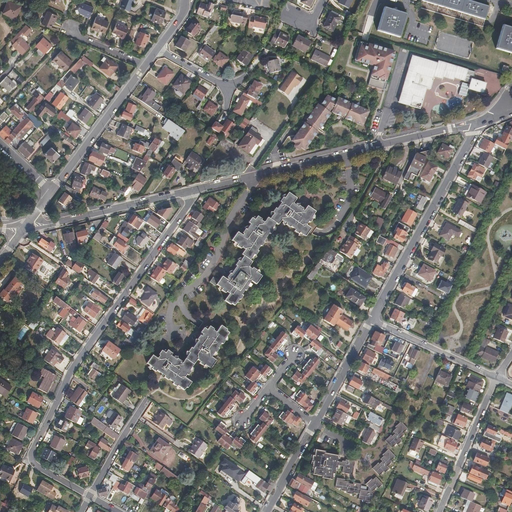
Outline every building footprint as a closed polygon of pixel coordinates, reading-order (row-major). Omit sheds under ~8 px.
[(129,12),(134,0),(123,0),(120,8),(129,12)] [(348,8),(351,0),(340,0),(339,3),(348,8)] [(490,7),(477,3),(468,0),(422,0),(422,1),(448,8),(469,15),(486,20),(490,7)] [(212,11),(215,4),(209,2),(207,5),(206,5),(206,4),(201,1),(197,12),(208,17),(208,15),(209,12),(212,11)] [(15,20),(20,7),(7,2),(4,9),(2,15),(15,20)] [(88,19),(92,8),(79,3),(76,10),(77,14),(83,16),(84,17),(88,19)] [(400,37),(407,13),(385,6),(377,30),(400,37)] [(15,20),(2,15),(4,9),(3,9),(0,14),(0,15),(14,21),(15,20)] [(162,21),(166,13),(158,9),(156,9),(151,20),(160,24),(161,21),(162,21)] [(245,26),(246,15),(242,15),(242,13),(233,11),(233,13),(231,14),(231,15),(229,15),(229,19),(231,22),(243,24),(243,25),(245,26)] [(54,22),(57,16),(47,12),(41,26),(50,29),(51,26),(53,22),(54,22)] [(332,31),(339,17),(330,12),(323,26),(332,31)] [(264,29),(266,21),(266,18),(254,16),(253,17),(249,17),(247,27),(252,28),(252,27),(256,28),(264,29)] [(104,34),(109,22),(96,17),(92,26),(96,27),(95,30),(104,34)] [(192,36),(200,27),(192,21),(185,30),(192,36)] [(124,39),(129,28),(117,23),(113,33),(117,35),(120,36),(120,38),(124,39)] [(511,54),(511,27),(504,25),(496,50),(511,54)] [(29,48),(20,40),(23,36),(25,38),(31,31),(25,26),(12,39),(15,42),(13,44),(11,46),(22,56),(29,48)] [(207,38),(215,28),(213,27),(205,37),(207,38)] [(149,39),(151,35),(145,33),(146,30),(142,29),(141,31),(136,43),(144,46),(146,42),(148,39),(149,39)] [(285,47),(290,37),(280,32),(279,34),(275,32),(270,41),(274,44),(275,42),(285,47)] [(305,52),(310,41),(296,35),(291,46),(305,52)] [(183,52),(189,41),(179,36),(174,47),(183,52)] [(45,55),(52,47),(43,39),(36,47),(45,55)] [(395,51),(359,41),(353,63),(371,67),(367,85),(383,90),(395,51)] [(208,62),(215,53),(205,46),(206,44),(204,43),(200,48),(202,50),(198,55),(208,62)] [(245,65),(253,56),(243,49),(236,58),(240,61),(245,65)] [(326,66),(330,56),(315,49),(310,59),(326,66)] [(64,71),(72,62),(61,52),(53,61),(64,71)] [(221,67),(227,59),(219,53),(213,61),(221,67)] [(473,72),(461,69),(438,61),(437,63),(412,56),(406,76),(398,102),(409,106),(419,109),(422,98),(426,87),(430,88),(431,83),(432,79),(433,77),(442,79),(442,78),(453,80),(454,79),(469,84),(470,84),(470,80),(473,72)] [(92,64),(82,57),(80,59),(81,60),(83,61),(84,63),(90,67),(92,64)] [(111,72),(116,66),(107,59),(106,59),(103,57),(101,61),(104,63),(99,68),(110,76),(112,73),(111,72)] [(73,73),(84,63),(83,61),(81,60),(80,59),(69,70),(73,73)] [(280,70),(277,59),(266,61),(269,73),(280,70)] [(164,85),(172,74),(164,68),(156,79),(164,85)] [(293,88),(294,85),(296,86),(297,87),(302,80),(297,77),(291,72),(290,74),(284,82),(278,91),(287,97),(293,88)] [(71,91),(79,81),(71,75),(65,83),(60,80),(57,84),(63,89),(66,84),(67,86),(66,87),(71,91)] [(183,94),(190,83),(180,76),(172,86),(183,94)] [(15,86),(12,83),(6,77),(0,83),(0,84),(1,85),(9,93),(15,86)] [(483,94),(486,84),(470,80),(470,84),(469,84),(468,90),(483,94)] [(254,99),(261,86),(253,81),(246,94),(250,97),(254,99)] [(202,98),(206,92),(198,87),(193,94),(201,99),(200,101),(201,102),(196,109),(199,111),(206,101),(202,98)] [(30,113),(43,99),(44,98),(36,90),(32,94),(35,97),(25,108),(30,113)] [(152,100),(155,95),(147,90),(143,96),(141,94),(138,99),(158,112),(161,106),(152,100)] [(46,101),(52,95),(49,92),(47,95),(44,98),(43,99),(46,101)] [(246,106),(250,97),(246,94),(243,93),(233,111),(241,115),(246,106)] [(60,107),(66,98),(60,94),(53,103),(60,107)] [(95,111),(103,100),(96,95),(88,106),(95,111)] [(361,107),(355,105),(352,103),(351,104),(348,103),(348,101),(345,100),(338,97),(337,100),(336,100),(334,99),(327,96),(326,97),(320,105),(318,104),(316,106),(313,112),(307,119),(308,120),(306,122),(305,122),(304,124),(301,128),(296,135),(292,140),(296,142),(295,145),(295,146),(297,147),(298,148),(300,149),(302,146),(305,149),(307,145),(311,140),(315,135),(318,131),(317,130),(318,128),(319,127),(320,128),(323,123),(326,119),(325,118),(329,111),(331,109),(332,110),(332,112),(337,114),(342,116),(343,115),(344,115),(346,116),(345,117),(348,119),(353,120),(356,122),(357,120),(364,123),(365,120),(369,110),(366,109),(361,107)] [(250,97),(246,106),(249,107),(251,102),(260,106),(262,103),(254,99),(250,97)] [(129,121),(136,104),(129,101),(125,111),(123,111),(120,117),(129,121)] [(56,112),(43,103),(35,114),(40,117),(44,112),(52,117),(56,112)] [(212,116),(217,108),(209,103),(203,110),(212,116)] [(25,117),(13,106),(11,109),(22,120),(25,117)] [(70,119),(75,113),(70,109),(66,115),(70,119)] [(85,124),(93,114),(86,109),(78,119),(85,124)] [(70,119),(66,115),(60,111),(58,115),(68,122),(70,119)] [(19,139),(31,126),(36,130),(42,124),(28,114),(27,115),(25,117),(22,120),(18,125),(15,128),(12,131),(4,140),(8,143),(16,136),(19,139)] [(185,130),(169,119),(165,124),(166,124),(163,128),(170,132),(179,139),(183,133),(185,130)] [(225,138),(234,125),(230,122),(230,121),(227,119),(221,127),(218,133),(224,137),(225,138)] [(211,128),(218,133),(221,127),(215,123),(211,128)] [(81,130),(72,124),(66,132),(75,138),(78,134),(81,130)] [(126,140),(130,128),(121,124),(116,136),(126,140)] [(149,136),(151,132),(136,126),(134,130),(149,136)] [(248,154),(256,144),(258,145),(262,139),(256,135),(258,131),(252,127),(242,141),(238,146),(248,154)] [(0,135),(4,140),(12,131),(9,128),(7,130),(3,128),(0,131),(0,135)] [(217,140),(218,137),(211,132),(209,134),(211,136),(208,140),(212,142),(214,138),(215,138),(217,140)] [(505,150),(511,136),(509,135),(504,133),(502,136),(499,134),(495,144),(496,145),(499,147),(505,150)] [(43,147),(51,138),(48,135),(40,144),(43,147)] [(229,151),(234,144),(225,138),(224,137),(219,144),(229,151)] [(154,152),(161,142),(154,138),(150,144),(145,142),(145,144),(138,141),(137,144),(145,148),(154,152)] [(486,151),(491,142),(485,139),(480,148),(486,151)] [(72,146),(64,140),(62,143),(70,149),(72,146)] [(140,155),(143,148),(133,143),(130,150),(140,155)] [(108,153),(110,148),(102,144),(98,152),(107,156),(107,155),(108,153)] [(448,158),(452,149),(448,147),(442,144),(437,153),(448,158)] [(31,153),(27,150),(28,149),(26,148),(22,145),(18,149),(27,157),(31,153)] [(59,154),(51,147),(44,155),(52,162),(59,154)] [(419,173),(426,157),(429,151),(427,151),(423,152),(416,154),(409,168),(404,180),(407,181),(411,175),(417,177),(419,173)] [(100,166),(104,157),(92,152),(88,161),(100,166)] [(196,170),(202,161),(190,152),(184,162),(188,165),(186,168),(190,171),(192,167),(196,170)] [(66,163),(71,156),(67,153),(65,157),(63,160),(66,163)] [(488,169),(494,158),(484,153),(478,164),(488,169)] [(139,172),(147,162),(136,157),(131,168),(132,169),(139,172)] [(183,163),(174,157),(173,159),(182,165),(183,163)] [(177,172),(182,165),(173,159),(168,166),(175,171),(177,172)] [(88,177),(90,170),(93,171),(95,167),(87,163),(85,168),(83,167),(81,174),(88,177)] [(429,182),(436,167),(429,163),(421,178),(429,182)] [(479,177),(481,173),(475,170),(478,166),(472,163),(465,174),(476,180),(477,179),(476,178),(477,176),(479,177)] [(169,179),(175,171),(168,166),(162,174),(169,179)] [(396,185),(402,174),(388,166),(382,178),(396,185)] [(139,191),(147,180),(138,174),(137,175),(132,182),(130,185),(139,191)] [(81,185),(84,180),(74,175),(69,184),(70,184),(68,187),(72,189),(74,190),(74,189),(76,190),(77,188),(78,188),(80,184),(81,185)] [(97,196),(100,191),(91,186),(87,194),(96,198),(97,196)] [(480,204),(485,193),(472,186),(467,196),(480,204)] [(125,192),(110,187),(109,190),(122,195),(125,192)] [(384,210),(391,197),(375,188),(371,196),(382,202),(380,207),(384,210)] [(105,193),(100,191),(97,196),(102,199),(105,193)] [(66,208),(72,199),(65,193),(58,202),(66,208)] [(239,291),(248,279),(252,283),(258,275),(253,271),(254,269),(250,266),(249,268),(246,265),(249,261),(247,259),(251,254),(253,254),(256,250),(254,249),(265,235),(267,233),(268,234),(272,229),(270,228),(271,226),(274,223),(276,224),(280,219),(288,226),(293,229),(293,231),(297,234),(298,232),(304,236),(309,228),(305,225),(307,222),(309,222),(312,218),(310,217),(314,212),(306,206),(303,211),(292,203),(296,199),(288,193),(284,199),(282,198),(280,202),(281,203),(276,209),(275,208),(272,212),(273,213),(269,219),(267,217),(264,222),(261,220),(261,219),(257,216),(254,219),(251,217),(248,222),(249,223),(249,224),(241,235),(236,231),(230,239),(236,243),(236,244),(240,248),(241,246),(244,249),(241,254),(242,255),(239,261),(237,260),(234,265),(236,266),(234,268),(226,279),(220,276),(217,280),(212,276),(208,281),(214,285),(215,284),(220,288),(219,290),(223,293),(224,291),(225,292),(225,293),(221,299),(226,302),(227,301),(230,303),(235,297),(236,298),(239,294),(238,293),(239,291)] [(420,209),(426,198),(423,197),(417,207),(420,209)] [(215,211),(220,205),(209,198),(202,207),(206,210),(207,209),(210,211),(212,208),(215,211)] [(461,217),(468,204),(460,199),(452,212),(461,217)] [(166,221),(173,211),(172,208),(159,211),(156,214),(164,220),(166,221)] [(410,225),(416,214),(408,209),(408,210),(404,209),(400,217),(403,218),(402,221),(410,225)] [(198,222),(203,216),(196,211),(192,218),(194,220),(198,222)] [(164,220),(156,214),(154,218),(161,224),(164,220)] [(136,229),(142,221),(133,215),(127,223),(132,227),(136,229)] [(380,229),(384,220),(378,217),(374,226),(380,229)] [(195,233),(201,224),(198,222),(194,220),(192,223),(189,221),(183,230),(197,240),(200,242),(206,234),(203,231),(200,236),(195,233)] [(371,228),(361,221),(358,225),(360,226),(358,228),(355,232),(365,238),(367,234),(371,228)] [(125,237),(132,227),(127,223),(125,222),(118,233),(125,237)] [(402,242),(410,228),(399,222),(396,227),(397,228),(395,232),(397,233),(394,237),(402,242)] [(452,234),(455,228),(446,224),(440,236),(448,240),(452,234)] [(461,232),(455,228),(452,234),(458,238),(461,232)] [(99,242),(103,235),(97,231),(93,238),(99,242)] [(75,243),(73,233),(70,233),(66,234),(63,235),(65,243),(70,242),(71,244),(75,243)] [(189,247),(194,240),(184,233),(177,243),(185,249),(187,246),(189,247)] [(148,243),(150,239),(142,234),(140,237),(139,236),(138,237),(136,240),(138,246),(141,248),(145,247),(144,245),(146,242),(147,242),(148,243)] [(356,249),(359,245),(357,244),(359,241),(349,234),(347,238),(349,239),(346,243),(344,246),(343,245),(339,251),(351,258),(356,249)] [(385,242),(386,239),(379,235),(375,242),(383,246),(385,242)] [(109,242),(113,245),(117,238),(114,236),(109,242)] [(393,259),(398,249),(397,248),(398,247),(399,244),(387,238),(386,239),(385,242),(390,245),(385,254),(393,259)] [(50,252),(55,245),(50,242),(49,245),(41,239),(38,244),(50,252)] [(121,251),(126,245),(118,240),(113,246),(121,251)] [(201,249),(204,245),(200,242),(197,240),(194,244),(201,249)] [(181,256),(184,252),(172,244),(167,250),(173,255),(175,252),(181,256)] [(441,257),(445,250),(435,244),(431,251),(432,252),(428,260),(435,264),(440,256),(441,257)] [(326,262),(331,255),(335,257),(338,253),(330,248),(327,252),(321,259),(326,262)] [(115,270),(123,258),(114,252),(106,263),(115,270)] [(35,275),(44,262),(33,254),(30,260),(31,261),(29,264),(26,269),(35,275)] [(79,273),(83,266),(77,261),(72,268),(79,273)] [(383,276),(389,265),(385,262),(382,267),(380,265),(376,272),(383,276)] [(168,273),(172,267),(167,263),(163,269),(166,272),(168,273)] [(310,279),(322,265),(319,263),(307,277),(310,279)] [(430,281),(435,272),(423,266),(422,269),(419,275),(425,279),(430,281)] [(368,283),(372,276),(369,274),(361,269),(358,267),(351,278),(363,285),(365,282),(368,283)] [(69,281),(64,278),(67,274),(63,271),(54,282),(63,289),(69,281)] [(97,278),(99,275),(92,271),(89,276),(91,277),(89,281),(97,287),(98,286),(95,283),(97,281),(95,280),(97,278)] [(157,282),(161,277),(160,276),(161,275),(157,272),(156,274),(153,272),(150,277),(157,282)] [(117,285),(123,276),(118,273),(112,282),(117,285)] [(451,280),(441,275),(434,288),(444,294),(451,280)] [(22,290),(19,287),(22,283),(14,276),(9,283),(10,284),(5,290),(4,290),(0,294),(0,295),(9,302),(14,296),(13,295),(14,293),(15,294),(18,295),(22,290)] [(35,290),(39,284),(35,281),(31,286),(35,290)] [(411,295),(415,287),(407,283),(403,291),(411,295)] [(148,306),(156,294),(147,287),(143,292),(145,293),(140,301),(148,306)] [(107,299),(99,294),(100,292),(96,289),(91,296),(95,299),(96,297),(104,303),(107,299)] [(359,307),(365,299),(351,290),(345,297),(359,307)] [(406,309),(411,299),(401,294),(396,304),(406,309)] [(66,304),(56,297),(53,301),(64,309),(67,305),(66,304)] [(95,316),(99,311),(101,307),(91,300),(84,311),(94,318),(95,316)] [(352,322),(341,314),(344,309),(334,303),(324,318),(334,325),(335,323),(346,330),(352,322)] [(511,320),(511,306),(508,305),(503,316),(511,320)] [(71,309),(69,312),(77,318),(78,316),(74,313),(75,312),(71,309)] [(400,323),(405,313),(396,309),(391,318),(400,323)] [(150,317),(152,315),(145,310),(138,319),(139,320),(147,325),(152,318),(150,317)] [(138,319),(132,315),(131,315),(126,312),(122,318),(127,322),(128,321),(135,326),(139,320),(138,319)] [(434,322),(419,315),(417,319),(431,327),(434,322)] [(80,332),(86,323),(79,318),(77,319),(74,324),(72,323),(71,322),(69,324),(73,327),(75,329),(80,332)] [(40,325),(34,321),(29,327),(33,330),(35,332),(40,325)] [(134,331),(120,321),(116,326),(126,332),(131,335),(134,331)] [(217,361),(212,357),(215,353),(222,344),(223,344),(226,340),(225,339),(230,333),(227,330),(227,329),(221,325),(217,332),(214,330),(215,328),(210,325),(208,329),(205,327),(202,332),(204,333),(198,341),(194,347),(192,346),(189,351),(190,352),(183,363),(172,355),(173,353),(167,349),(165,352),(162,350),(158,354),(160,355),(157,359),(152,355),(146,363),(152,367),(151,368),(156,372),(157,371),(173,382),(172,383),(176,386),(177,385),(184,390),(185,387),(186,388),(190,382),(185,378),(186,375),(188,376),(191,371),(190,370),(197,360),(200,362),(199,364),(204,367),(205,365),(211,369),(217,361)] [(314,339),(319,332),(310,325),(305,332),(297,326),(292,333),(297,337),(298,334),(302,337),(303,335),(311,342),(310,344),(313,346),(311,348),(316,352),(321,345),(314,339)] [(503,344),(508,332),(497,328),(493,339),(503,344)] [(61,347),(69,336),(60,329),(52,340),(61,347)] [(137,340),(140,335),(135,331),(132,336),(137,340)] [(278,356),(273,352),(277,348),(280,350),(285,343),(287,340),(284,338),(286,335),(282,332),(276,339),(270,347),(264,354),(268,357),(267,358),(272,362),(278,356)] [(375,343),(379,334),(374,332),(370,340),(371,340),(371,341),(375,343)] [(379,344),(383,337),(379,334),(375,343),(376,344),(376,343),(379,344)] [(134,344),(125,338),(122,342),(131,348),(134,344)] [(483,338),(479,348),(485,350),(485,349),(487,344),(488,345),(490,341),(483,338)] [(119,350),(116,347),(116,346),(109,341),(106,345),(105,344),(103,346),(104,347),(102,350),(103,351),(108,355),(109,355),(110,355),(113,357),(119,350)] [(399,355),(403,346),(395,342),(390,351),(399,355)] [(494,364),(498,355),(485,349),(485,350),(479,348),(476,354),(481,357),(481,358),(494,364)] [(65,359),(52,350),(45,361),(54,367),(58,362),(61,364),(65,359)] [(368,366),(375,354),(367,350),(362,359),(363,360),(362,363),(368,366)] [(415,360),(419,352),(414,350),(413,351),(411,350),(409,356),(411,356),(410,358),(412,359),(415,360)] [(301,384),(311,371),(319,362),(314,358),(312,361),(310,359),(302,368),(305,370),(301,375),(297,371),(291,378),(296,382),(297,381),(301,384)] [(411,369),(415,360),(412,359),(409,364),(407,362),(405,366),(411,369)] [(364,373),(368,366),(362,363),(360,362),(356,369),(364,373)] [(93,380),(97,375),(98,373),(95,371),(97,368),(92,364),(89,367),(92,369),(88,376),(93,380)] [(257,380),(262,375),(264,376),(266,373),(268,375),(272,370),(265,365),(259,372),(252,367),(245,376),(252,381),(246,389),(253,395),(257,390),(254,388),(257,385),(255,383),(257,380)] [(55,383),(58,377),(44,369),(41,375),(46,378),(43,382),(40,390),(48,394),(49,391),(54,382),(55,383)] [(446,386),(450,376),(439,370),(434,381),(446,386)] [(357,389),(361,381),(358,379),(360,375),(354,372),(348,384),(357,389)] [(458,384),(461,377),(455,375),(452,382),(453,383),(458,384)] [(397,385),(379,376),(376,383),(399,395),(402,387),(397,385)] [(477,393),(482,381),(470,376),(466,388),(467,388),(477,393)] [(12,387),(0,378),(0,392),(4,396),(12,387)] [(122,404),(132,391),(122,384),(112,397),(122,404)] [(86,393),(87,393),(79,387),(75,392),(74,391),(68,399),(77,406),(81,401),(86,393)] [(474,403),(478,393),(477,393),(467,388),(463,398),(474,403)] [(226,415),(234,406),(232,404),(235,399),(240,403),(245,396),(240,392),(238,394),(235,391),(217,412),(222,416),(224,413),(226,415)] [(313,406),(308,402),(310,401),(306,397),(306,396),(299,391),(295,395),(298,397),(296,400),(304,407),(302,409),(307,413),(313,406)] [(37,407),(42,398),(32,392),(27,402),(37,407)] [(507,414),(511,402),(511,394),(507,393),(499,410),(500,410),(507,414)] [(377,406),(379,401),(371,397),(368,404),(374,408),(376,406),(377,406)] [(348,411),(351,405),(349,403),(348,405),(345,403),(346,402),(342,399),(341,401),(339,400),(335,407),(340,410),(339,410),(344,413),(346,410),(348,411)] [(468,413),(471,406),(463,403),(462,405),(462,404),(460,410),(468,413)] [(75,423),(81,412),(70,407),(68,411),(65,418),(75,423)] [(32,423),(37,414),(26,409),(22,418),(32,423)] [(341,425),(347,415),(336,409),(330,419),(341,425)] [(301,420),(296,416),(295,418),(287,411),(285,414),(282,412),(278,417),(285,423),(286,422),(290,425),(292,423),(296,427),(301,420)] [(381,418),(378,416),(369,411),(368,414),(369,415),(367,418),(370,420),(375,422),(378,424),(380,421),(381,418)] [(114,428),(121,418),(113,412),(106,422),(114,428)] [(169,418),(161,412),(153,423),(162,429),(166,423),(169,418)] [(255,442),(263,432),(272,420),(268,417),(269,416),(264,412),(259,418),(263,422),(260,426),(257,424),(250,434),(252,436),(250,438),(255,442)] [(462,427),(466,418),(457,414),(454,420),(452,419),(450,423),(462,427)] [(116,440),(120,435),(94,417),(90,422),(116,440)] [(65,432),(69,424),(59,419),(55,428),(65,432)] [(245,441),(240,437),(238,439),(235,437),(234,439),(225,432),(227,430),(224,427),(225,425),(220,421),(215,428),(223,435),(217,441),(226,448),(232,442),(239,448),(245,441)] [(399,439),(404,435),(403,433),(407,429),(401,421),(396,426),(397,427),(392,431),(394,434),(390,438),(389,436),(384,441),(385,441),(391,448),(395,444),(397,445),(400,442),(401,441),(399,439)] [(22,441),(28,428),(19,423),(13,436),(22,441)] [(382,430),(369,424),(368,426),(375,430),(380,433),(382,430)] [(494,436),(497,430),(487,426),(485,432),(484,431),(482,436),(491,439),(495,441),(499,443),(501,439),(494,436)] [(460,432),(449,427),(445,436),(457,441),(460,432)] [(371,440),(374,433),(367,429),(363,437),(370,441),(371,440)] [(376,441),(380,433),(375,430),(374,433),(371,440),(376,442),(376,441)] [(60,452),(66,440),(56,435),(56,436),(54,439),(50,447),(60,452)] [(455,443),(456,442),(441,435),(436,445),(456,453),(460,445),(455,443)] [(421,445),(423,441),(414,437),(409,449),(416,452),(417,452),(420,444),(421,445)] [(161,459),(170,446),(158,438),(149,451),(161,459)] [(19,453),(23,445),(12,439),(8,448),(19,453)] [(198,459),(207,445),(197,439),(188,452),(198,459)] [(490,452),(495,441),(491,439),(490,442),(482,439),(479,447),(490,452)] [(89,440),(85,447),(92,451),(89,456),(94,459),(100,449),(95,446),(96,445),(89,440)] [(110,451),(112,448),(107,445),(100,441),(99,441),(98,443),(100,444),(100,443),(105,446),(104,448),(110,451)] [(53,463),(58,454),(48,449),(43,458),(53,463)] [(336,467),(337,464),(339,465),(342,465),(341,472),(351,474),(354,460),(345,458),(344,460),(342,460),(341,462),(336,461),(337,458),(337,455),(324,452),(324,451),(315,449),(314,452),(313,455),(312,455),(311,458),(310,461),(312,461),(312,464),(311,467),(313,468),(313,471),(312,474),(321,476),(321,477),(331,479),(331,476),(332,473),(333,473),(334,470),(335,467),(336,467)] [(391,462),(390,460),(395,456),(388,449),(383,453),(385,454),(380,458),(382,460),(377,465),(376,464),(372,468),(378,475),(383,471),(384,472),(388,468),(387,466),(391,462)] [(133,463),(137,456),(135,455),(135,454),(130,451),(126,459),(133,463)] [(485,466),(488,459),(476,453),(473,461),(485,466)] [(225,479),(228,474),(221,470),(220,469),(220,466),(226,459),(224,458),(214,471),(225,479)] [(240,470),(245,473),(248,470),(231,458),(229,461),(240,469),(240,470)] [(129,470),(133,463),(126,459),(122,466),(129,470)] [(239,482),(245,473),(240,470),(240,469),(229,461),(226,459),(220,466),(220,469),(221,470),(228,474),(239,482)] [(443,472),(446,465),(445,464),(446,462),(440,459),(435,469),(443,472)] [(161,471),(164,467),(157,463),(155,467),(161,471)] [(428,469),(419,465),(415,463),(414,466),(412,469),(418,471),(418,472),(421,474),(422,471),(427,473),(429,470),(428,469)] [(0,475),(10,480),(15,470),(3,464),(0,470),(0,475)] [(485,479),(488,471),(472,464),(469,472),(485,479)] [(89,475),(86,466),(77,469),(80,478),(89,475)] [(180,479),(164,467),(161,471),(161,472),(177,483),(180,479)] [(270,491),(272,487),(267,483),(249,470),(246,474),(241,482),(244,484),(248,479),(254,483),(253,484),(256,486),(256,487),(264,492),(266,489),(270,491)] [(148,493),(152,486),(157,476),(150,472),(148,476),(150,477),(145,485),(145,486),(143,485),(140,483),(139,482),(137,486),(137,487),(148,493)] [(436,486),(441,476),(431,472),(430,475),(427,482),(436,486)] [(313,481),(308,478),(298,473),(294,480),(310,489),(313,481)] [(359,488),(360,483),(355,482),(354,484),(348,482),(348,481),(342,479),(343,478),(337,476),(336,477),(334,486),(340,488),(340,489),(346,490),(346,492),(352,493),(352,492),(358,493),(357,498),(363,500),(363,501),(369,503),(371,493),(370,493),(371,491),(376,487),(377,488),(382,484),(375,477),(370,481),(369,479),(364,484),(368,487),(366,492),(365,492),(365,490),(359,488)] [(272,487),(275,482),(270,478),(267,483),(272,487)] [(294,480),(291,478),(287,485),(296,489),(297,488),(296,488),(297,486),(302,489),(303,488),(306,490),(309,491),(311,489),(310,489),(294,480)] [(133,493),(137,487),(136,487),(126,481),(123,484),(116,480),(111,487),(116,490),(117,488),(130,495),(131,496),(133,493)] [(400,497),(406,485),(396,480),(390,493),(400,497)] [(54,491),(52,490),(53,487),(42,481),(37,491),(54,500),(57,494),(53,492),(54,491)] [(33,488),(25,484),(20,492),(28,497),(33,488)] [(107,494),(106,492),(108,491),(107,487),(105,487),(105,488),(98,490),(100,496),(107,494)] [(146,497),(148,494),(137,487),(133,493),(141,498),(139,502),(142,504),(146,497)] [(167,497),(165,495),(166,493),(162,490),(160,492),(157,491),(156,493),(155,492),(157,490),(152,487),(148,494),(146,497),(151,500),(152,498),(158,502),(157,503),(162,506),(162,505),(164,502),(167,497)] [(473,495),(468,492),(468,491),(464,489),(459,497),(465,500),(470,502),(473,495)] [(205,496),(195,511),(205,511),(209,505),(213,507),(209,511),(219,511),(220,511),(222,509),(211,500),(212,497),(201,490),(199,493),(205,496)] [(510,502),(511,497),(511,496),(511,492),(505,490),(500,502),(505,505),(503,510),(497,508),(495,511),(505,511),(508,506),(510,502)] [(310,498),(303,495),(303,496),(295,491),(292,497),(294,498),(297,500),(297,501),(305,506),(310,498)] [(172,511),(177,511),(181,507),(174,503),(175,502),(174,502),(174,501),(176,498),(172,495),(169,498),(168,498),(166,501),(166,502),(165,504),(164,506),(165,507),(167,508),(166,510),(169,511),(170,511),(170,510),(172,511)] [(430,502),(428,501),(430,498),(422,495),(417,507),(426,511),(430,502)] [(226,510),(225,511),(239,511),(240,511),(239,510),(240,508),(238,506),(242,500),(237,496),(232,502),(229,500),(225,505),(226,506),(224,509),(226,510)] [(463,511),(477,511),(480,506),(470,502),(465,500),(463,505),(464,505),(462,511),(463,511)]
